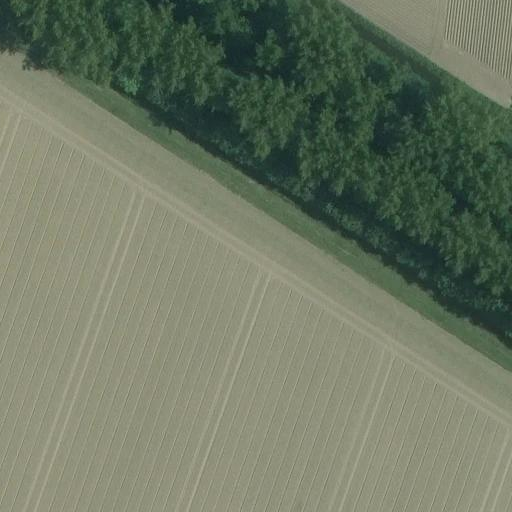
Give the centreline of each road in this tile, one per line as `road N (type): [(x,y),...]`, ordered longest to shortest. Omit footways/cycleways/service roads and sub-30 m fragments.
road 1 (track): [(0,33),(511,365)]
road 2 (track): [(511,237),(146,0)]
